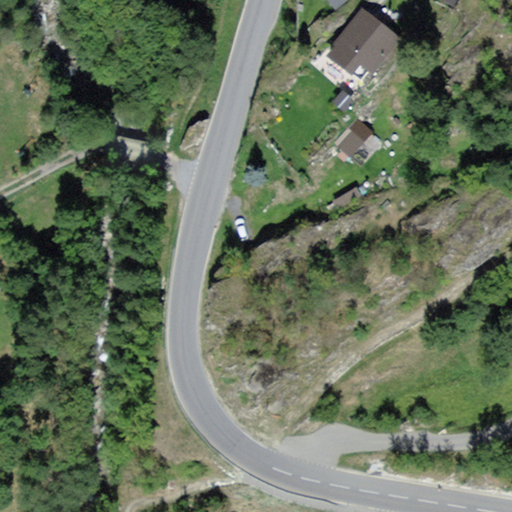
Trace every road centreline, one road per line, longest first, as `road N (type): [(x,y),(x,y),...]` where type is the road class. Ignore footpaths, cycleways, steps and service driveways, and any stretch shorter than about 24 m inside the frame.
road 1 (tertiary): [(266,0),(191,277),(184,364),(207,428),(258,465),(304,482),(473,511)]
road 2 (track): [(215,183),(159,157),(107,146),(0,198)]
